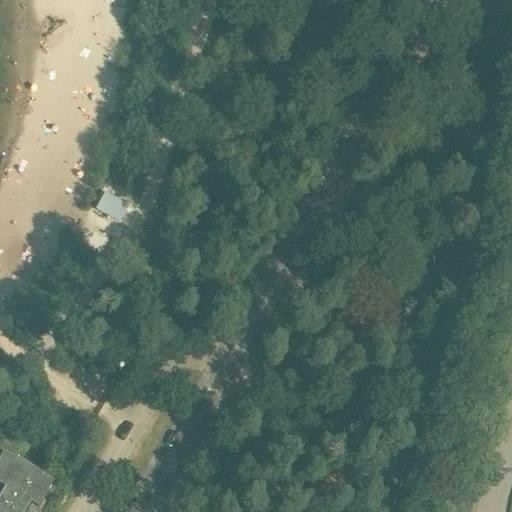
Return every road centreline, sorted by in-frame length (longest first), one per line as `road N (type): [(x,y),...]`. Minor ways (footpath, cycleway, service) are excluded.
road 1 (unknown): [(387,511),(470,214),(506,41),(501,0)]
road 2 (unclassified): [(439,511),(511,228)]
